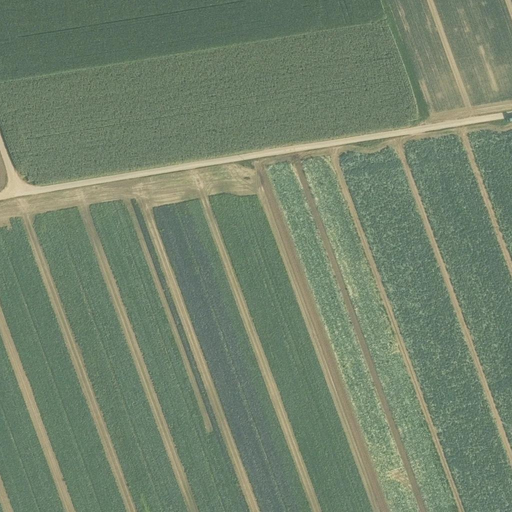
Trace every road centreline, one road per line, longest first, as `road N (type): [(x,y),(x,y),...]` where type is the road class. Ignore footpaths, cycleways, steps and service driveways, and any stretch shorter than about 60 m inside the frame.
road 1 (track): [(0,196),(511,114)]
road 2 (track): [(432,127),(386,0)]
